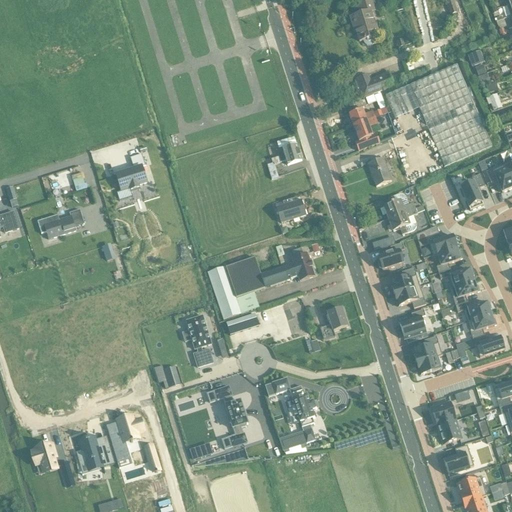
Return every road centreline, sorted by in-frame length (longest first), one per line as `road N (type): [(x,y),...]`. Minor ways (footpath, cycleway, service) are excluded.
road 1 (tertiary): [(386,366),(268,0)]
road 2 (unclassified): [(178,511),(143,397),(40,425),(18,409),(0,350)]
road 3 (residential): [(364,255),(409,395)]
road 4 (residential): [(409,395),(448,511)]
road 5 (residential): [(269,363),(315,378),(386,366)]
